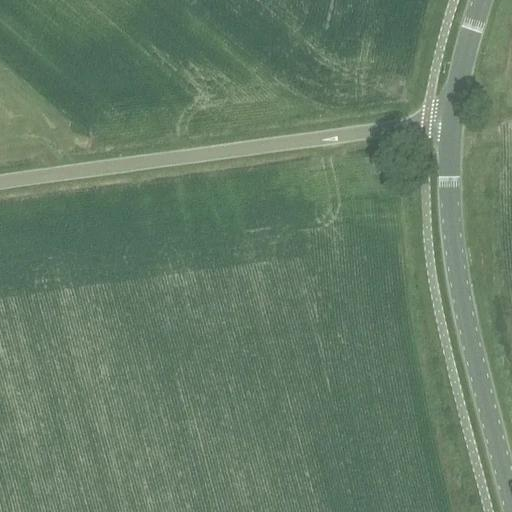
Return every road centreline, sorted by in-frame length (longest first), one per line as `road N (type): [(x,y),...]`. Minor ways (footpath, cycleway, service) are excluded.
road 1 (unclassified): [(0,179),(451,126)]
road 2 (secondary): [(511,502),(451,250),(451,126)]
road 3 (secondary): [(451,126),(486,0)]
